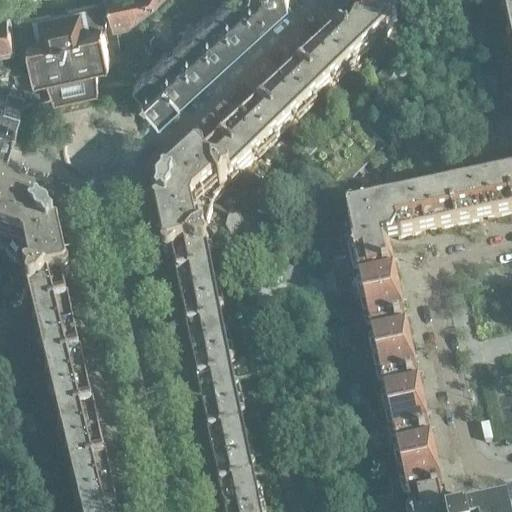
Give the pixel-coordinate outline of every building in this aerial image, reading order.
[(105,39),(108,35),(115,25),(129,22),(152,0),(151,0),(99,0),(98,1),(95,3),(68,8),(68,7),(67,7),(66,7),(65,7),(65,8),(64,9),(55,11),(54,10),(53,10),(52,10),(51,11),(51,12),(25,18),(23,18),(19,18),(10,12),(9,12),(8,12),(0,13),(0,49),(1,50),(16,47),(30,56),(36,79),(48,76),(55,94),(99,84),(98,65),(111,62),(105,39)] [(263,18),(246,0),(222,0),(215,7),(218,10),(242,37),(263,18)] [(246,0),(263,18),(282,0),(246,0)] [(397,22),(394,11),(393,10),(390,0),(352,0),(354,10),(354,11),(354,12),(355,12),(355,13),(354,14),(353,14),(353,15),(353,16),(353,17),(352,17),(352,18),(340,29),(366,56),(384,38),(386,39),(394,31),(408,34),(409,41),(416,34),(413,23),(418,18),(416,10),(402,24),(397,22)] [(511,27),(511,0),(501,0),(508,29),(511,27)] [(242,37),(218,10),(211,17),(208,13),(195,25),(198,28),(222,55),(242,37)] [(486,34),(484,25),(474,27),(476,36),(486,34)] [(222,55),(198,28),(190,35),(187,32),(175,43),(178,47),(202,73),(222,55)] [(326,94),(366,56),(340,29),(321,46),(321,47),(321,48),(301,67),(326,94)] [(488,42),(486,34),(476,36),(478,44),(488,42)] [(202,73),(178,47),(170,53),(167,50),(154,62),(157,65),(182,92),(202,73)] [(182,92),(157,65),(150,72),(147,69),(134,81),(135,82),(158,106),(160,110),(160,111),(161,112),(162,112),(163,111),(163,110),(162,110),(182,92)] [(287,131),(326,94),(301,67),(282,84),(282,85),(281,86),(282,86),(261,105),(287,131)] [(395,75),(388,67),(382,73),(389,81),(395,75)] [(389,81),(382,73),(376,79),(383,87),(389,81)] [(497,87),(495,78),(486,80),(488,89),(497,87)] [(499,95),(497,87),(488,89),(489,97),(499,95)] [(11,139),(21,107),(22,105),(5,100),(4,104),(0,102),(0,141),(8,144),(8,145),(9,145),(10,145),(11,144),(11,143),(11,139)] [(247,169),(287,131),(261,105),(243,122),(242,123),(242,124),(222,142),(247,169)] [(356,112),(349,105),(343,111),(350,118),(356,112)] [(350,118),(343,111),(336,117),(343,124),(350,118)] [(495,130),(493,121),(484,123),(486,132),(495,130)] [(499,150),(497,141),(488,143),(490,152),(499,150)] [(228,187),(247,169),(222,142),(205,158),(203,158),(202,157),(201,157),(199,157),(197,157),(196,157),(195,158),(194,159),(193,160),(193,161),(193,162),(178,176),(206,205),(212,209),(231,190),(228,187)] [(317,150),(310,142),(303,148),(310,156),(317,150)] [(310,156),(303,148),(297,155),(304,162),(310,156)] [(501,159),(499,150),(490,152),(492,161),(501,159)] [(479,161),(477,152),(468,154),(470,163),(479,161)] [(451,167),(449,158),(440,160),(442,169),(451,167)] [(423,173),(421,164),(411,166),(413,175),(423,173)] [(394,180),(392,171),(383,172),(385,182),(394,180)] [(379,183),(377,174),(368,176),(370,185),(379,183)] [(206,205),(178,176),(165,188),(163,189),(161,190),(160,192),(159,193),(157,195),(156,197),(154,200),(154,202),(154,204),(153,206),(154,208),(154,211),(155,213),(155,214),(156,216),(160,233),(199,226),(206,227),(209,227),(215,210),(212,209),(206,205)] [(511,177),(503,180),(511,217),(511,216),(511,177)] [(277,187),(270,180),(264,186),(271,193),(277,187)] [(511,217),(503,180),(447,192),(455,229),(511,217)] [(271,193),(264,186),(258,192),(265,199),(271,193)] [(455,229),(447,192),(349,213),(357,250),(388,244),(455,229)] [(9,248),(22,210),(3,204),(3,203),(1,202),(0,201),(0,251),(5,254),(9,248)] [(63,255),(59,237),(59,235),(59,233),(58,232),(58,230),(57,229),(57,227),(56,225),(55,224),(53,222),(51,220),(49,219),(47,218),(44,217),(41,216),(39,216),(22,210),(9,248),(5,254),(3,256),(16,270),(18,268),(25,264),(63,255)] [(213,279),(207,252),(211,251),(206,227),(199,226),(160,233),(164,253),(163,254),(163,255),(163,256),(163,258),(164,260),(166,261),(167,262),(169,262),(170,262),(172,264),(177,286),(213,279)] [(394,272),(388,244),(357,250),(353,251),(359,280),(394,272)] [(65,287),(66,285),(68,284),(69,284),(69,283),(70,282),(70,281),(70,280),(70,279),(70,277),(69,276),(68,275),(67,274),(63,255),(25,264),(18,268),(24,293),(28,292),(34,318),(70,310),(65,287)] [(250,271),(249,262),(239,264),(241,273),(250,271)] [(252,279),(250,271),(241,273),(242,281),(252,279)] [(406,329),(394,272),(359,280),(372,336),(406,329)] [(336,285),(334,277),(324,279),(326,287),(336,285)] [(223,331),(218,305),(213,279),(177,286),(183,312),(182,313),(182,314),(187,339),(223,331)] [(338,294),(336,285),(326,287),(328,296),(338,294)] [(82,362),(77,337),(76,337),(76,336),(75,336),(70,310),(34,318),(46,370),(82,362)] [(261,323),(259,315),(250,317),(251,325),(261,323)] [(263,332),(261,323),(251,325),(253,334),(263,332)] [(0,334),(8,333),(6,324),(0,325),(0,334)] [(419,385),(406,329),(372,336),(384,393),(419,385)] [(234,384),(229,357),(223,331),(187,339),(193,365),(192,366),(198,391),(234,384)] [(348,341),(347,333),(337,335),(339,344),(348,341)] [(350,350),(348,341),(339,344),(341,352),(350,350)] [(95,414),(90,389),(89,389),(88,388),(82,362),(46,370),(59,423),(95,414)] [(272,376),(270,367),(261,369),(262,378),(272,376)] [(19,377),(17,368),(7,371),(9,379),(19,377)] [(274,384),(272,376),(262,378),(264,386),(274,384)] [(21,385),(19,377),(9,379),(11,388),(21,385)] [(245,436),(240,410),(234,384),(198,391),(204,417),(203,418),(203,419),(209,444),(245,436)] [(431,441),(419,385),(384,393),(396,449),(431,441)] [(361,398),(359,389),(349,391),(351,400),(361,398)] [(363,406),(361,398),(351,400),(353,408),(363,406)] [(107,466),(102,442),(101,441),(100,440),(95,414),(59,423),(71,475),(107,466)] [(283,428),(281,420),(272,422),(273,430),(283,428)] [(31,429),(29,421),(19,423),(21,431),(31,429)] [(285,437),(283,428),(273,430),(275,439),(285,437)] [(33,438),(31,429),(21,431),(23,440),(33,438)] [(256,489),(251,462),(245,436),(209,444),(215,470),(214,471),(214,472),(219,496),(256,489)] [(444,497),(431,441),(396,449),(409,505),(444,497)] [(373,454),(372,445),(362,448),(364,456),(373,454)] [(375,462),(373,454),(364,456),(366,465),(375,462)] [(118,511),(115,494),(114,493),(113,493),(107,466),(71,475),(79,511),(118,511)] [(294,481),(292,472),(282,474),(284,483),(294,481)] [(43,481),(41,473),(31,475),(33,484),(43,481)] [(45,490),(43,481),(33,484),(35,492),(45,490)] [(296,489),(294,481),(284,483),(286,491),(296,489)] [(261,511),(256,489),(219,496),(222,511),(261,511)] [(447,511),(444,497),(409,505),(410,511),(447,511)] [(377,511),(386,510),(384,502),(374,504),(376,511),(377,511)]
